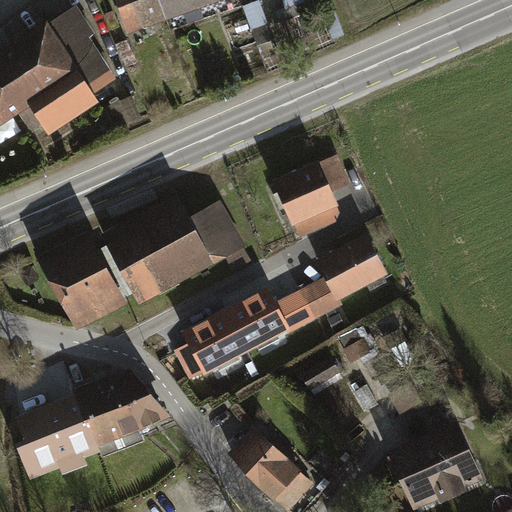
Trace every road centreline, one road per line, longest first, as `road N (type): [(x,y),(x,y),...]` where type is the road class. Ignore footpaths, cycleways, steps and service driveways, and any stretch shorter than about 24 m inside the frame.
road 1 (primary): [(0,228),(511,6)]
road 2 (unclassified): [(267,511),(137,359),(0,322)]
